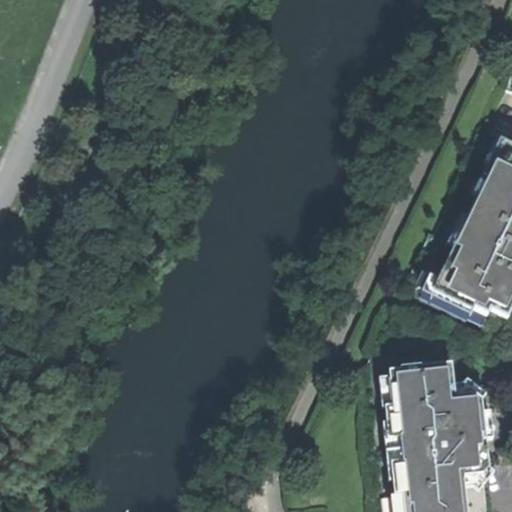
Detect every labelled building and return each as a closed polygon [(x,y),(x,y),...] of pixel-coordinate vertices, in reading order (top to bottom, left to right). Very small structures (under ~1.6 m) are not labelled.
[(484,165),(491,169),(495,171),(505,150),(511,153),(511,146),(496,139),(484,165)] [(490,312),(507,320),(511,311),(511,153),(505,150),(495,171),(491,169),(483,186),(487,189),(481,200),(477,198),(467,221),(470,223),(457,250),(455,249),(444,273),(439,283),(444,297),(474,310),(488,317),(490,312)] [(471,195),(477,198),(481,200),(487,189),(483,186),(477,183),(471,195)] [(448,246),(455,249),(457,250),(470,223),(467,221),(461,218),(448,246)] [(471,317),(474,310),(444,297),(439,283),(444,273),(440,271),(435,280),(429,277),(422,294),(471,317)] [(402,497),(403,511),(466,511),(464,490),(463,479),(483,476),(488,470),(486,441),(485,436),(482,437),(480,419),(484,419),(483,414),(482,403),(475,397),(455,400),(453,387),(451,367),(421,370),(420,368),(400,370),(400,372),(389,374),(390,380),(393,408),(391,408),(393,424),(395,441),(400,440),(402,464),(397,464),(399,482),(401,497),(402,497)] [(382,409),(391,408),(393,408),(390,380),(379,381),(382,409)] [(462,386),(453,387),(455,400),(475,397),(482,403),(486,396),(467,381),(462,386)] [(490,413),(483,414),(484,419),(480,419),(482,437),(485,436),(486,441),(493,441),(492,427),(490,413)] [(382,425),(389,483),(399,482),(397,464),(402,464),(400,440),(395,441),(393,424),(382,425)] [(494,474),(488,470),(483,476),(463,479),(464,490),(473,489),(478,494),(494,474)] [(403,511),(402,497),(401,497),(392,498),(392,511),(403,511)]
